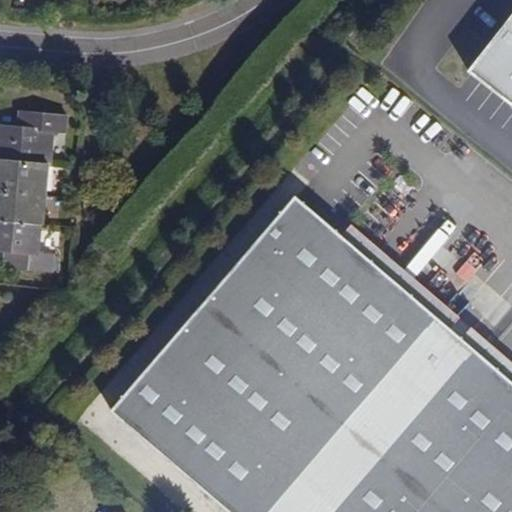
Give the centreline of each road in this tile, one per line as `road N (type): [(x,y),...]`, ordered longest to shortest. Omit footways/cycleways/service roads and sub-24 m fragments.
road 1 (residential): [(0,47),(134,54),(229,29),(268,0)]
road 2 (unknown): [(375,142),(511,255)]
